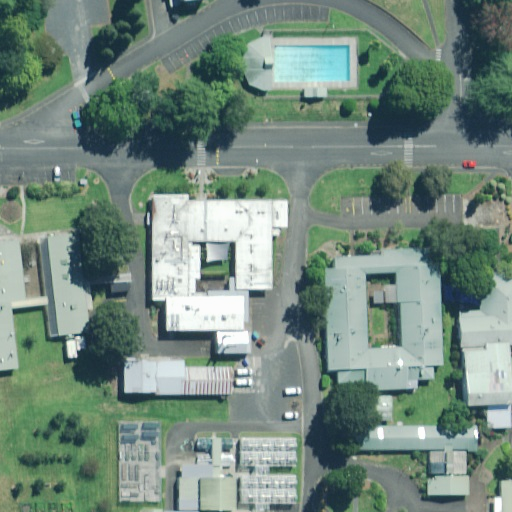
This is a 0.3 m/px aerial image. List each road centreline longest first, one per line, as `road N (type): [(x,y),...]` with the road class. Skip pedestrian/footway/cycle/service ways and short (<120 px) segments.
road 1 (unclassified): [(0,146),(452,148)]
road 2 (unclassified): [(0,143),(242,0)]
road 3 (unclassified): [(340,0),(377,19),(451,82)]
